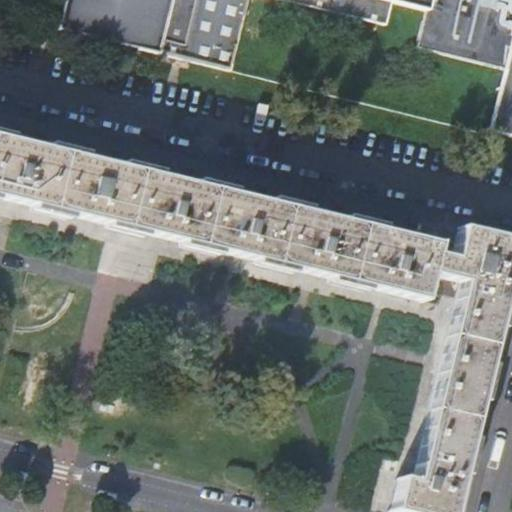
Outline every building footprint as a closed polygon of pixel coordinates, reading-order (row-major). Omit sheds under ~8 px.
[(511,0),(63,0),(57,29),(229,70),(245,0),(319,0),(325,1),(324,0),(386,0),(395,2),(389,31),(474,51),(460,113),(511,124),(511,0)] [(424,276),(430,255),(432,245),(376,232),(382,207),(345,199),(339,222),(301,213),(308,190),(269,180),(263,204),(228,196),(234,171),(196,162),(190,186),(78,160),(85,135),(47,126),(41,150),(5,141),(11,117),(0,113),(0,200),(418,302),(424,276)] [(408,483),(394,479),(385,511),(446,511),(511,245),(511,241),(456,228),(448,260),(482,268),(473,302),(454,297),(432,385),(416,450),(436,454),(428,487),(408,483)] [(457,284),(454,297),(473,302),(482,268),(448,260),(430,255),(424,276),(457,284)] [(416,450),(408,483),(428,487),(436,454),(416,450)]
